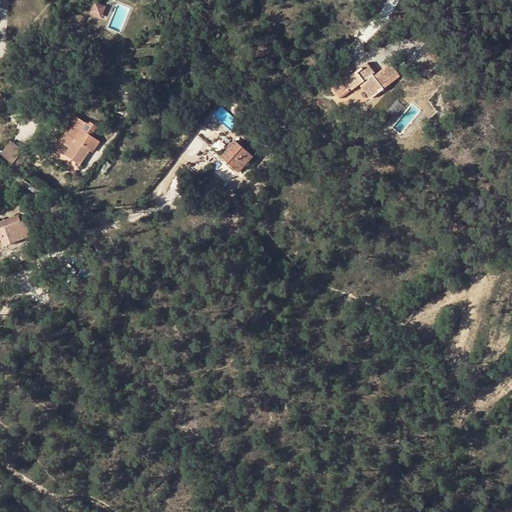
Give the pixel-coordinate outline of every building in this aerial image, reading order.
[(102,17),(107,7),(96,2),(91,12),(102,17)] [(371,65),(346,84),(353,94),(360,89),(367,84),(377,97),(402,79),(391,66),(379,75),(377,73),(374,75),(372,73),(374,70),(371,65)] [(353,94),(346,84),(333,94),(340,103),(353,94)] [(367,84),(360,89),(370,103),(377,97),(367,84)] [(60,104),(52,98),(48,103),(56,109),(60,104)] [(40,109),(30,103),(26,109),(37,115),(40,109)] [(386,117),(394,123),(405,110),(397,103),(386,117)] [(75,124),(77,126),(73,132),(81,138),(86,131),(90,125),(79,117),(75,124)] [(86,131),(81,138),(73,132),(70,130),(62,142),(72,149),(68,156),(85,168),(95,153),(97,154),(104,144),(86,131)] [(237,143),(224,156),(244,172),(256,159),(237,143)] [(15,158),(11,164),(19,169),(30,153),(23,149),(16,159),(15,158)] [(5,234),(26,225),(24,219),(2,228),(5,234)] [(26,225),(5,234),(5,235),(0,237),(0,243),(1,246),(9,243),(11,248),(39,236),(33,222),(26,225)]
